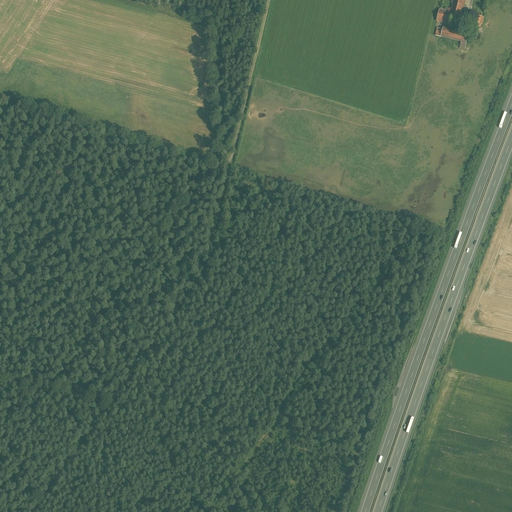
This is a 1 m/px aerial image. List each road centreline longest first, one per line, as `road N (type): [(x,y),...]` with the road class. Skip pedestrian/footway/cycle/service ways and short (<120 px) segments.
road 1 (motorway): [(511,99),(361,511)]
road 2 (motorway): [(380,511),(511,146)]
road 3 (track): [(232,162),(269,0)]
